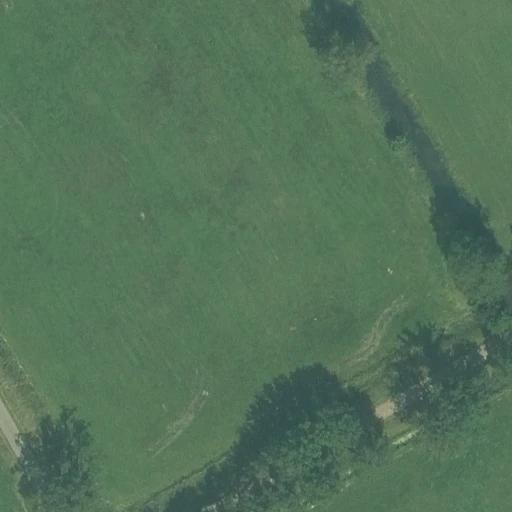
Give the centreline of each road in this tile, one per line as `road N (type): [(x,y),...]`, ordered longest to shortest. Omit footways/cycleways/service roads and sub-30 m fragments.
road 1 (unclassified): [(221,511),(511,342)]
road 2 (unclassified): [(0,383),(70,511)]
